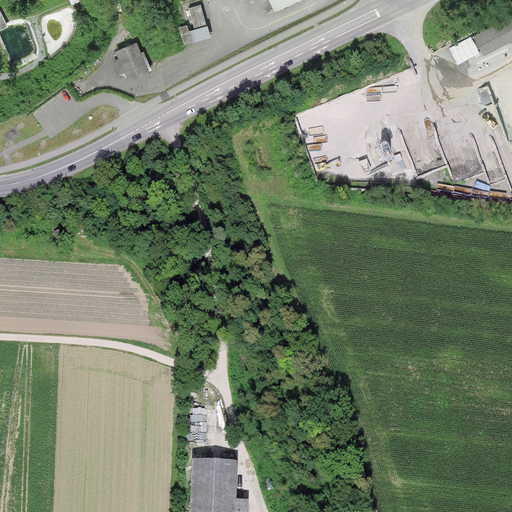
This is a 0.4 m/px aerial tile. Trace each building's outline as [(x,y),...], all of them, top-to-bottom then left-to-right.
[(269,0),(275,11),(299,0),(269,0)] [(189,43),(210,39),(203,5),(182,10),(189,43)] [(511,14),(471,35),(481,55),(511,39),(511,14)] [(137,41),(116,50),(127,78),(149,69),(137,41)] [(238,462),(192,460),(189,511),(247,511),(248,501),(236,500),(238,462)]
